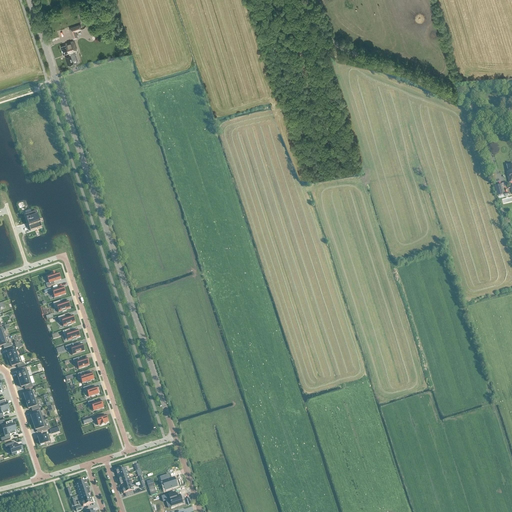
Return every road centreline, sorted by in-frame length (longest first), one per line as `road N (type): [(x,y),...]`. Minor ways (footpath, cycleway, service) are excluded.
road 1 (tertiary): [(174,437),(29,0)]
road 2 (unclassified): [(511,129),(344,47),(288,0)]
road 3 (residential): [(27,268),(63,255),(129,451)]
